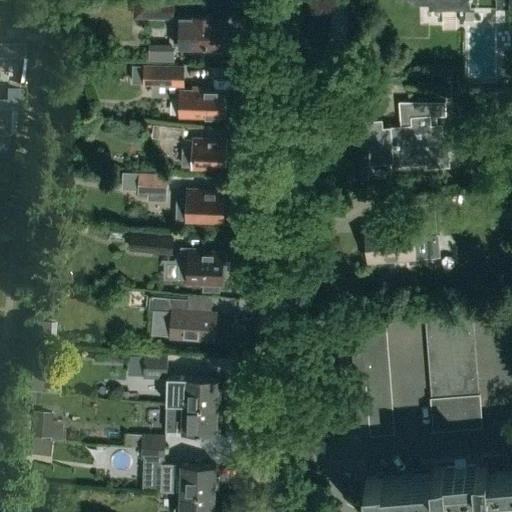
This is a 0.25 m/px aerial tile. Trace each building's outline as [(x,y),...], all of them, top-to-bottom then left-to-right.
[(469,9),(469,0),(409,0),(410,4),(428,4),(428,10),(469,9)] [(510,0),(495,0),(495,9),(511,9),(510,0)] [(174,1),(150,1),(150,16),(173,17),(174,17),(174,14),(174,1)] [(224,20),(213,20),(213,15),(194,15),(194,16),(183,16),(183,14),(174,14),(174,17),(173,17),(173,44),(193,44),(194,45),(209,45),(209,50),(222,50),(222,45),(224,45),(224,20)] [(507,26),(483,28),(485,58),(510,56),(507,26)] [(23,43),(22,43),(6,42),(6,56),(20,56),(23,56),(23,43)] [(184,64),(144,63),(143,84),(184,85),(184,64)] [(74,70),(73,82),(84,83),(85,72),(74,70)] [(227,90),(210,89),(210,87),(192,86),(192,89),(182,89),(181,114),(191,114),(191,115),(226,116),(226,113),(229,111),(229,104),(226,102),(227,90)] [(503,113),(511,112),(511,95),(502,97),(503,113)] [(370,143),(371,163),(392,161),(393,165),(428,162),(428,166),(448,165),(446,136),(442,136),(442,125),(431,125),(430,116),(446,115),(445,101),(399,101),(399,102),(401,102),(403,127),(391,128),(391,126),(382,127),(381,119),(364,120),(365,143),(370,143)] [(0,120),(1,120),(1,129),(12,129),(12,107),(0,106),(0,120)] [(185,128),(153,125),(152,136),(184,139),(185,128)] [(183,139),(182,165),(193,165),(193,166),(228,167),(228,155),(225,155),(226,140),(193,139),(193,140),(183,139)] [(138,173),(138,193),(167,194),(167,174),(138,173)] [(187,191),(177,190),(176,218),(187,218),(187,219),(226,220),(227,207),(223,206),(224,191),(187,190),(187,191)] [(511,193),(505,194),(505,209),(502,209),(503,226),(511,225),(511,193)] [(411,223),(366,227),(369,261),(438,255),(434,209),(410,211),(411,223)] [(128,249),(173,253),(175,233),(130,229),(128,249)] [(188,249),(188,252),(179,251),(179,277),(188,277),(188,280),(203,280),(203,290),(220,290),(220,281),(221,281),(221,278),(224,278),(225,266),(222,266),(222,253),(203,252),(203,249),(188,249)] [(149,308),(172,310),(170,336),(214,339),(216,312),(186,310),(187,298),(150,296),(149,308)] [(472,306),(448,308),(449,319),(473,317),(472,306)] [(448,308),(424,310),(424,320),(449,319),(448,308)] [(361,325),(385,323),(385,312),(360,314),(361,325)] [(473,317),(449,319),(450,329),(474,327),(473,317)] [(449,319),(424,320),(425,331),(450,329),(449,319)] [(385,323),(361,325),(361,327),(350,328),(351,337),(361,336),(386,334),(385,323)] [(474,327),(450,329),(450,340),(475,338),(474,327)] [(450,329),(425,331),(426,342),(450,340),(450,329)] [(361,336),(351,337),(352,347),(387,345),(386,334),(361,336)] [(475,338),(450,340),(451,351),(476,349),(475,338)] [(450,340),(426,342),(427,352),(451,351),(450,340)] [(352,358),(388,356),(387,345),(352,347),(352,358)] [(476,349),(451,351),(452,361),(476,359),(476,349)] [(451,351),(427,352),(428,363),(452,361),(451,351)] [(167,353),(144,353),(143,377),(167,377),(167,353)] [(353,369),(388,367),(388,356),(352,358),(353,369)] [(476,359),(452,361),(453,372),(477,370),(476,359)] [(452,361),(428,363),(428,374),(453,372),(452,361)] [(354,380),(389,377),(388,367),(353,369),(354,380)] [(477,370),(453,372),(454,383),(478,381),(477,370)] [(453,372),(428,374),(429,384),(454,383),(453,372)] [(181,403),(216,405),(216,401),(221,401),(221,389),(218,389),(218,377),(178,376),(178,387),(183,388),(183,402),(181,402),(181,403)] [(390,388),(389,377),(354,380),(355,391),(390,388)] [(478,381),(454,383),(454,393),(479,391),(478,381)] [(454,383),(429,384),(430,395),(454,393),(454,383)] [(390,388),(355,391),(356,402),(391,399),(390,388)] [(454,393),(430,395),(433,430),(481,427),(479,391),(454,393)] [(391,401),(391,399),(356,402),(357,413),(392,410),(391,401)] [(216,405),(181,403),(166,402),(165,429),(175,430),(175,431),(215,432),(216,405)] [(358,423),(392,421),(392,410),(357,413),(358,423)] [(369,431),(369,434),(393,432),(392,421),(358,423),(358,432),(369,431)] [(142,433),(141,445),(165,446),(165,434),(142,433)] [(25,435),(23,450),(50,453),(52,438),(25,435)] [(165,446),(141,445),(141,458),(164,458),(165,446)] [(179,489),(179,491),(213,492),(213,488),(217,488),(217,476),(214,476),(214,463),(162,462),(161,489),(179,489)] [(511,511),(511,467),(487,469),(487,463),(432,467),(433,474),(382,478),(382,476),(364,477),(366,511),(511,511)] [(178,506),(174,506),(173,511),(212,511),(213,492),(179,491),(178,506)]
